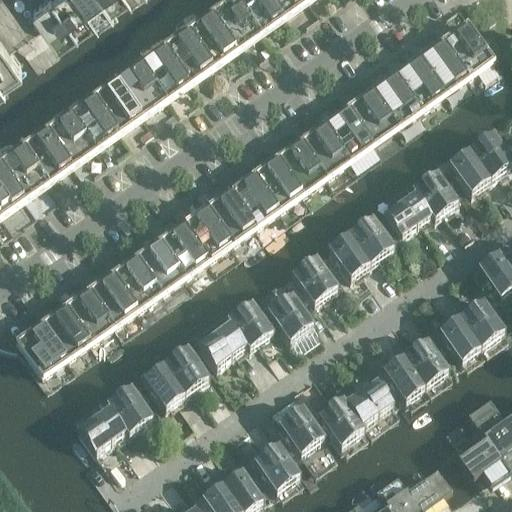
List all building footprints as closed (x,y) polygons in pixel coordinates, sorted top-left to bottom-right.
[(43,0),(32,8),(58,44),(77,30),(55,0),(43,0)] [(55,0),(77,30),(96,17),(83,0),(55,0)] [(83,0),(96,17),(98,20),(112,10),(110,7),(105,0),(83,0)] [(282,24),(265,0),(246,0),(236,8),(259,40),(282,24)] [(306,7),(300,0),(265,0),(282,24),(306,7)] [(259,40),(236,8),(212,24),(235,57),(259,40)] [(235,57),(212,24),(189,41),(212,74),(235,57)] [(467,36),(443,53),(466,86),(491,69),(467,36)] [(21,70),(22,69),(0,38),(0,79),(2,83),(3,82),(21,70)] [(212,74),(189,41),(165,58),(188,90),(212,74)] [(466,86),(443,53),(420,69),(443,102),(466,86)] [(188,90),(165,58),(142,74),(165,107),(188,90)] [(420,69),(396,86),(419,119),(443,102),(420,69)] [(165,107),(142,74),(118,91),(141,123),(165,107)] [(372,103),(396,135),(419,119),(396,86),(372,103)] [(141,123),(118,91),(95,107),(118,140),(141,123)] [(396,135),(372,103),(350,118),(373,151),(396,135)] [(118,140),(95,107),(71,124),(94,157),(118,140)] [(373,151),(350,118),(325,136),(349,169),(373,151)] [(172,119),(163,126),(166,131),(175,124),(172,119)] [(94,157),(71,124),(47,140),(71,173),(94,157)] [(148,135),(139,141),(143,147),(152,141),(148,135)] [(349,169),(325,136),(302,152),(325,185),(349,169)] [(71,173),(47,140),(24,157),(47,190),(71,173)] [(511,174),(511,169),(493,142),(469,159),(490,190),(511,174)] [(325,185),(302,152),(280,168),(303,201),(325,185)] [(47,190),(24,157),(0,174),(23,206),(47,190)] [(490,190),(469,159),(449,173),(470,204),(490,190)] [(303,201),(280,168),(255,185),(278,218),(303,201)] [(0,222),(23,206),(0,174),(0,173),(0,222)] [(412,199),(414,202),(415,202),(432,227),(434,230),(459,213),(437,182),(412,199)] [(278,218),(255,185),(231,202),(254,235),(278,218)] [(254,235),(231,202),(208,219),(231,252),(254,235)] [(415,202),(414,202),(383,224),(401,249),(432,227),(415,202)] [(231,252),(208,219),(184,235),(207,268),(231,252)] [(372,227),(348,244),(370,275),(394,258),(372,227)] [(207,268),(184,235),(161,252),(184,285),(207,268)] [(370,275),(348,244),(328,258),(350,289),(370,275)] [(184,285),(161,252),(137,268),(160,301),(184,285)] [(511,282),(498,263),(493,266),(477,277),(499,308),(511,299),(511,282)] [(338,298),(316,267),(291,284),(313,315),(338,298)] [(160,301),(137,268),(115,284),(138,317),(160,301)] [(138,317),(115,284),(90,302),(113,335),(138,317)] [(113,335),(90,302),(66,318),(90,351),(113,335)] [(314,335),(292,304),(267,322),(289,353),(290,352),(298,363),(320,348),(312,336),(314,335)] [(483,310),(459,327),(481,358),(505,341),(483,310)] [(273,343),(252,312),(227,329),(229,333),(230,332),(247,357),(249,360),(273,343)] [(90,351),(66,318),(43,335),(66,368),(90,351)] [(481,358),(459,327),(439,342),(460,373),(481,358)] [(230,332),(229,333),(198,354),(216,379),(247,357),(230,332)] [(66,368),(43,335),(19,352),(42,385),(66,368)] [(427,350),(403,367),(425,398),(449,381),(427,350)] [(187,357),(163,374),(185,405),(209,388),(187,357)] [(425,398),(403,367),(383,381),(404,412),(425,398)] [(185,405),(163,374),(143,389),(165,419),(185,405)] [(376,390),(345,412),(345,413),(362,437),(363,437),(393,415),(376,390)] [(153,428),(131,397),(107,414),(109,417),(127,442),(126,442),(128,445),(153,428)] [(271,422),(280,433),(278,434),(300,465),(324,448),(303,417),(301,418),(293,406),(271,422)] [(318,427),(330,444),(340,457),(365,440),(363,437),(362,437),(345,413),(345,412),(343,409),(318,427)] [(467,426),(479,443),(480,442),(505,477),(506,476),(511,471),(511,427),(504,432),(489,411),(467,426)] [(109,417),(78,439),(95,464),(126,442),(127,442),(109,417)] [(505,477),(480,442),(479,443),(460,457),(463,462),(455,467),(470,489),(478,483),(490,500),(511,484),(506,476),(505,477)] [(254,472),(275,503),(300,485),(278,455),(254,472)] [(242,480),(222,495),(234,511),(262,511),(264,511),(242,480)] [(434,482),(426,488),(423,483),(403,497),(402,497),(412,511),(443,511),(441,509),(450,504),(434,482)] [(403,497),(397,488),(376,504),(381,511),(382,511),(383,511),(412,511),(402,497),(403,497)] [(234,511),(222,495),(201,509),(203,511),(234,511)]
